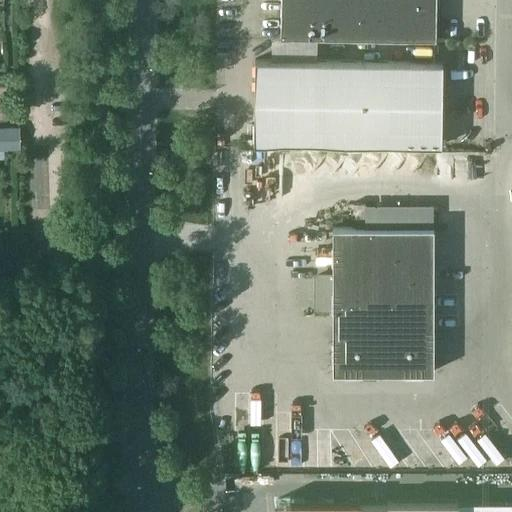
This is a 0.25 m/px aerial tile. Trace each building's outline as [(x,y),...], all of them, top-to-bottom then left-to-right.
[(281,0),(281,36),(436,38),(436,0),(281,0)] [(254,143),(348,145),(349,61),(255,59),(254,143)] [(443,62),(349,61),(348,145),(441,146),(443,62)] [(0,148),(20,148),(20,127),(0,127),(0,148)] [(333,227),(333,372),(434,372),(434,227),(333,227)] [(458,511),(458,499),(275,497),(276,511),(458,511)]
